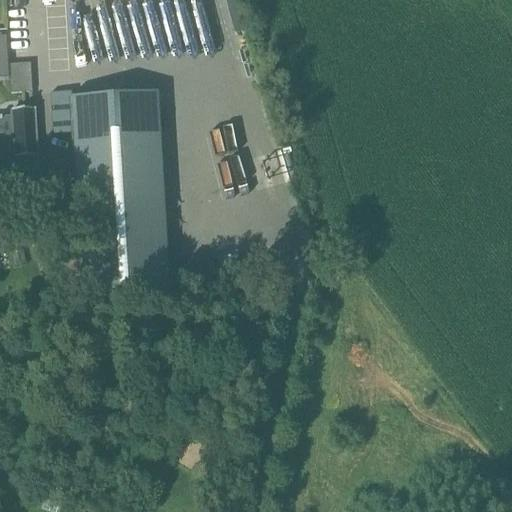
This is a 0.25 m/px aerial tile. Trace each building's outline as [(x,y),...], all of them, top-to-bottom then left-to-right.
[(139,52),(140,81),(151,80),(150,51),(139,52)] [(11,94),(32,93),(30,64),(9,65),(11,94)] [(84,294),(164,290),(152,95),(72,100),(84,294)] [(34,109),(12,111),(13,137),(0,138),(0,152),(14,151),(15,158),(37,157),(34,109)] [(218,150),(218,161),(233,161),(233,150),(218,150)] [(187,154),(188,168),(211,167),(210,152),(187,154)] [(199,189),(220,184),(216,171),(196,175),(199,189)]
